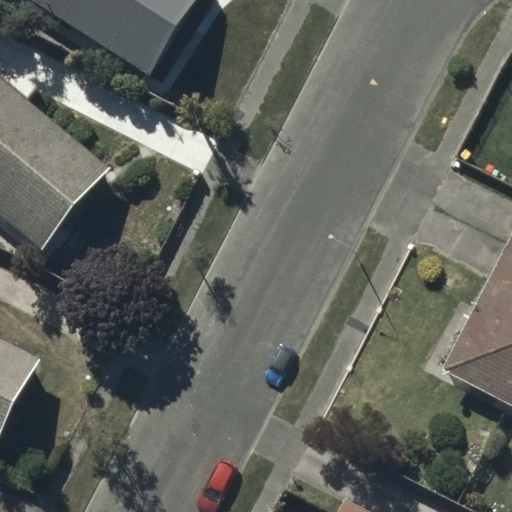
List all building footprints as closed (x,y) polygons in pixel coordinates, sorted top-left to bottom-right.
[(210,0),(20,0),(159,88),(214,2),(210,0)] [(0,82),(0,223),(40,260),(111,182),(0,82)] [(511,226),(440,363),(511,400),(511,226)] [(48,371),(0,348),(0,461),(3,463),(48,371)] [(377,511),(345,496),(336,511),(377,511)]
